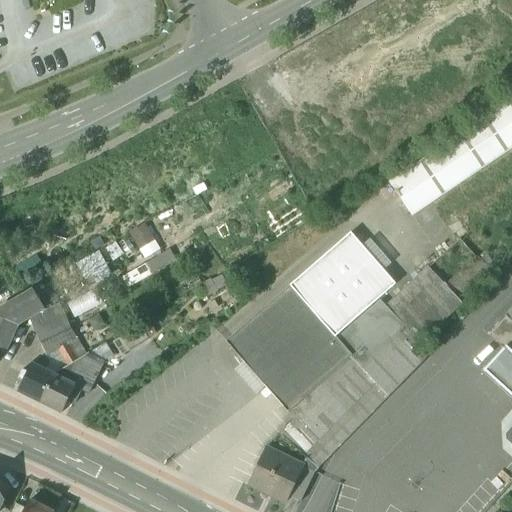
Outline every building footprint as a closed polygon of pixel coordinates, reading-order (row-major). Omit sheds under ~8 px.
[(511,100),(390,183),(411,215),(511,147),(511,100)] [(148,224),(133,229),(140,248),(154,243),(148,224)] [(350,234),(291,286),(336,337),(395,285),(350,234)] [(125,277),(132,288),(177,260),(171,249),(125,277)] [(381,302),(338,339),(353,356),(387,325),(438,279),(429,268),(386,307),(381,302)] [(438,279),(387,325),(419,360),(427,353),(419,344),(462,305),(438,279)] [(227,342),(289,412),(351,357),(353,356),(338,339),(336,337),(291,286),(227,342)] [(33,292),(0,310),(0,334),(4,337),(0,343),(0,348),(6,350),(17,326),(29,319),(45,312),(33,292)] [(45,312),(29,319),(41,345),(72,330),(60,305),(45,312)] [(511,339),(511,321),(505,315),(488,334),(504,349),(506,346),(511,339)] [(353,356),(351,357),(387,397),(422,364),(419,360),(387,325),(353,356)] [(72,330),(41,345),(46,357),(57,350),(77,339),(72,330)] [(77,339),(57,350),(67,368),(87,356),(77,339)] [(511,351),(506,346),(504,349),(483,371),(511,397),(511,351)] [(67,368),(53,377),(74,387),(73,388),(82,391),(89,394),(104,362),(87,356),(67,368)] [(264,447),(266,449),(303,467),(315,473),(387,397),(351,357),(289,412),(296,420),(264,447)] [(38,362),(35,369),(30,366),(27,374),(21,372),(15,383),(21,386),(18,393),(40,404),(53,377),(43,373),(46,368),(38,362)] [(74,387),(53,377),(40,404),(61,414),(73,388),(74,387)] [(82,391),(73,388),(67,400),(75,404),(82,391)] [(303,467),(266,449),(248,485),(285,504),(289,498),(303,467)] [(303,467),(289,498),(301,502),(315,473),(303,467)] [(50,511),(30,502),(26,509),(25,511),(50,511)]
